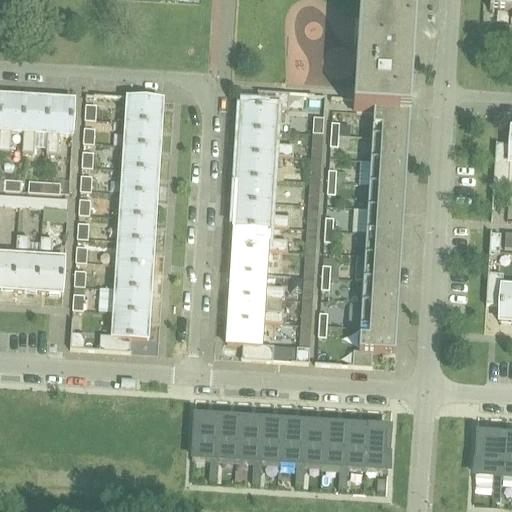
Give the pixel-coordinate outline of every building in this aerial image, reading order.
[(511,0),(489,0),(489,12),(511,13),(511,0)] [(373,117),(407,119),(409,119),(416,13),(363,10),(357,101),(356,116),(373,117)] [(240,133),(274,135),(275,112),(288,113),(289,96),(258,94),(257,110),(241,109),(241,110),(240,110),(239,121),(240,121),(240,133)] [(23,135),(25,101),(1,100),(0,116),(0,154),(10,155),(11,135),(23,135)] [(47,137),(49,103),(25,101),(23,135),(22,155),(34,156),(35,136),(47,137)] [(127,102),(126,126),(160,128),(161,104),(127,101),(127,102)] [(49,103),(47,137),(45,157),(57,158),(59,138),(71,138),(74,104),(72,104),(72,103),(61,102),(61,103),(49,103)] [(85,108),(84,123),(95,124),(96,109),(85,108)] [(408,143),(409,119),(407,119),(373,117),(371,141),(408,143)] [(313,121),(312,137),(323,138),(324,122),(313,121)] [(126,126),(124,150),(158,152),(160,128),(126,126)] [(331,126),(330,138),(338,139),(339,126),(331,126)] [(511,131),(511,132),(510,147),(495,147),(493,188),(508,189),(510,166),(511,166),(511,131)] [(94,132),(84,132),(83,147),(93,148),(94,132)] [(273,147),(274,135),(240,133),(238,157),(272,159),(292,160),(293,148),(273,147)] [(312,137),(311,152),(322,153),(323,138),(312,137)] [(330,138),(329,150),(337,151),(338,139),(330,138)] [(406,167),(408,143),(371,141),(370,165),(406,167)] [(123,174),(157,176),(157,174),(159,175),(159,164),(158,164),(158,152),(124,150),(123,174)] [(82,156),(81,171),(92,172),(93,156),(82,156)] [(271,182),(272,159),(238,157),(237,180),(271,182)] [(310,161),(310,176),(320,177),(321,162),(310,161)] [(405,191),(406,167),(370,165),(368,189),(405,191)] [(123,174),(121,197),(155,200),(155,198),(157,198),(158,187),(156,187),(157,176),(123,174)] [(328,174),(327,186),(335,186),(336,174),(328,174)] [(337,174),(336,185),(344,186),(345,174),(337,174)] [(81,180),(80,195),(90,196),(91,180),(81,180)] [(269,206),(271,182),(237,180),(237,182),(235,181),(235,193),(236,193),(235,204),(269,206)] [(5,183),(4,194),(20,195),(20,184),(5,183)] [(44,186),(29,185),(28,195),(43,196),(44,186)] [(309,185),(308,200),(319,201),(320,185),(309,185)] [(44,186),(43,196),(59,197),(60,187),(44,186)] [(327,186),(326,198),(334,198),(335,186),(327,186)] [(403,215),(405,191),(368,189),(367,212),(403,215)] [(121,197),(120,221),(154,223),(155,200),(121,197)] [(4,199),(3,209),(19,210),(19,200),(4,199)] [(28,200),(27,211),(42,212),(43,201),(28,200)] [(52,202),(51,212),(67,213),(68,203),(52,202)] [(79,203),(78,218),(89,219),(90,204),(79,203)] [(269,218),(269,206),(235,204),(234,228),(268,230),(288,232),(289,220),(269,218)] [(307,209),(307,224),(317,225),(318,209),(307,209)] [(402,239),(403,215),(367,212),(365,236),(402,239)] [(118,245),(152,247),(154,223),(120,221),(118,245)] [(325,221),(324,233),(332,234),(333,222),(325,221)] [(88,228),(78,227),(77,242),(87,243),(88,228)] [(267,242),(268,230),(234,228),(232,252),(266,254),(286,255),(287,243),(267,242)] [(306,233),(305,248),(316,248),(317,233),(306,233)] [(324,233),(323,245),(331,246),(332,234),(324,233)] [(400,263),(402,239),(365,236),(364,260),(400,263)] [(499,256),(500,237),(491,237),(490,255),(499,256)] [(37,295),(40,261),(28,260),(29,240),(17,239),(16,259),(13,293),(37,295)] [(60,296),(61,296),(63,262),(51,261),(53,241),(41,241),(40,261),(37,295),(49,296),(49,297),(60,298),(60,296)] [(118,245),(117,269),(151,271),(151,270),(153,270),(153,259),(152,259),(152,247),(118,245)] [(87,251),(76,251),(75,266),(86,267),(87,251)] [(265,278),(266,254),(232,252),(232,253),(231,253),(230,264),(231,264),(231,276),(265,278)] [(305,256),(304,272),(314,272),(315,257),(305,256)] [(0,292),(13,293),(16,259),(0,258),(0,292)] [(399,286),(400,263),(364,260),(363,284),(399,286)] [(117,269),(115,293),(149,295),(151,271),(117,269)] [(322,269),(321,281),(329,281),(330,269),(322,269)] [(85,275),(75,274),(74,290),(84,290),(85,275)] [(264,289),(265,278),(231,276),(229,276),(229,287),(230,288),(229,299),(263,301),(284,303),(284,291),(264,289)] [(511,324),(511,290),(502,290),(503,277),(487,276),(485,307),(499,308),(498,324),(511,324)] [(314,281),(303,280),(302,295),(313,296),(314,281)] [(321,281),(320,293),(328,294),(329,281),(321,281)] [(397,310),(399,286),(363,284),(361,308),(397,310)] [(148,319),(149,295),(115,293),(114,316),(148,319)] [(73,298),(72,313),(83,314),(84,299),(73,298)] [(263,313),(263,301),(229,299),(228,323),(262,325),(282,326),(283,315),(263,313)] [(302,304),(301,319),(311,320),(312,305),(302,304)] [(396,334),(397,310),(361,308),(360,332),(394,334),(396,334)] [(148,331),(148,319),(114,316),(112,341),(100,340),(99,354),(130,356),(131,342),(147,343),(147,342),(148,342),(149,331),(148,331)] [(319,317),(318,329),(326,329),(327,317),(319,317)] [(260,348),(262,325),(228,323),(226,348),(242,349),(241,363),(272,365),(273,349),(260,348)] [(311,329),(300,328),(299,343),(310,344),(311,329)] [(318,329),(317,340),(326,341),(326,329),(318,329)] [(396,334),(394,334),(360,332),(358,355),(353,354),(351,370),(371,371),(372,357),(394,358),(396,334)] [(83,353),(84,337),(70,336),(69,352),(83,353)] [(272,364),(272,365),(295,366),(295,365),(296,351),(273,349),(272,364)] [(295,365),(295,366),(308,367),(309,351),(296,351),(295,365)] [(194,419),(192,459),(210,460),(214,460),(217,421),(194,419)] [(217,421),(214,460),(219,460),(236,461),(238,422),(217,421)] [(238,422),(236,461),(253,462),(257,463),(260,423),(238,422)] [(260,423),(257,463),(262,463),(279,464),(281,425),(260,423)] [(281,425),(279,464),(296,465),(301,465),(303,426),(281,425)] [(303,426),(301,465),(305,466),(322,467),(324,427),(303,426)] [(324,427),(322,467),(339,468),(344,468),(346,429),(324,427)] [(346,429),(344,468),(348,468),(365,470),(368,430),(346,429)] [(368,430),(365,470),(388,471),(390,432),(368,430)] [(477,437),(474,476),(492,478),(497,478),(499,438),(477,437)] [(511,439),(499,438),(497,478),(501,478),(511,478),(511,439)] [(210,460),(209,472),(218,472),(219,460),(214,460),(210,460)] [(253,462),(252,475),(261,475),(262,463),(257,463),(253,462)] [(296,465),(295,477),(304,478),(305,466),(301,465),(296,465)] [(339,468),(338,480),(347,481),(348,468),(344,468),(339,468)] [(209,472),(208,484),(217,485),(218,472),(209,472)] [(252,475),(251,487),(260,487),(261,475),(252,475)] [(295,477),(295,489),(298,490),(303,490),(303,488),(304,478),(295,477)] [(492,478),(492,490),(500,490),(501,478),(497,478),(492,478)] [(338,490),(338,492),(346,493),(346,490),(347,481),(338,480),(338,490)] [(376,492),(376,495),(385,495),(385,493),(386,483),(377,482),(376,492)] [(492,490),(491,502),(500,502),(500,490),(492,490)]
